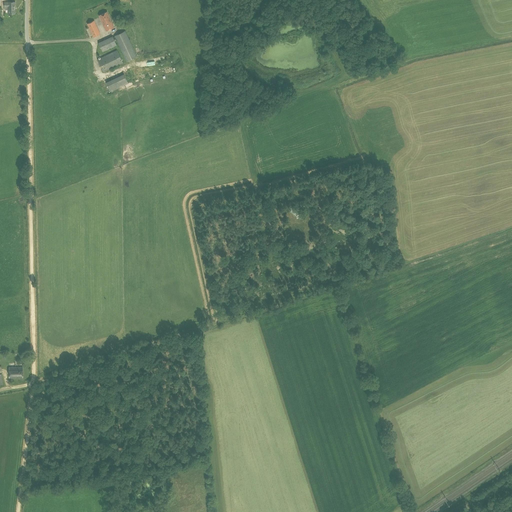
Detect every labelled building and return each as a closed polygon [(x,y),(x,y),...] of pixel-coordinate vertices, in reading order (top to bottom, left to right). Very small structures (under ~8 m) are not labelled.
[(5,10),(8,10),(8,13),(15,13),(15,2),(8,2),(4,2),(4,7),(5,7),(5,10)] [(114,27),(107,11),(99,15),(106,31),(114,27)] [(94,20),(88,24),(94,37),(100,33),(94,20)] [(115,36),(122,51),(126,60),(137,56),(125,31),(115,36)] [(117,45),(113,36),(98,42),(102,51),(117,45)] [(123,62),(117,50),(98,59),(104,71),(123,62)] [(124,74),(106,82),(111,92),(129,83),(124,74)] [(297,210),(308,207),(306,199),(295,202),(297,210)] [(23,377),(23,367),(9,367),(9,378),(23,377)]
